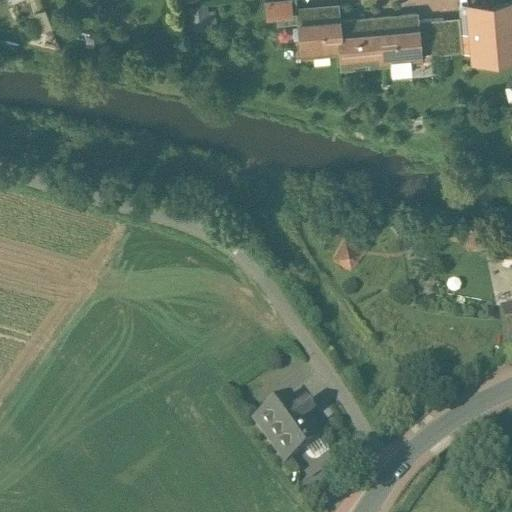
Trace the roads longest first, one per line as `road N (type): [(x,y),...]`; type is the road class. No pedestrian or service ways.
road 1 (unclassified): [(389,476),(277,297),(238,255),(197,227),(0,161)]
road 2 (tertiary): [(389,476),(448,420),(511,387)]
